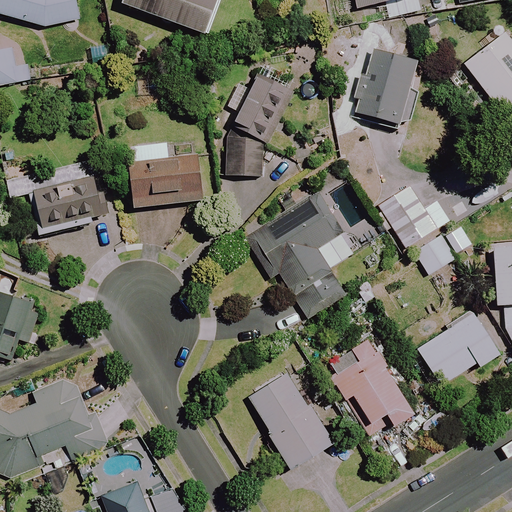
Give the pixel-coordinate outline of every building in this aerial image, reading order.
[(80,20),(75,0),(0,0),(0,15),(44,28),(80,20)] [(220,0),(126,0),(123,7),(207,37),(220,0)] [(353,0),(356,10),(401,0),(353,0)] [(511,124),(511,45),(504,35),(464,65),(511,126),(511,124)] [(15,68),(12,50),(0,52),(0,87),(31,81),(28,66),(15,68)] [(415,61),(375,52),(369,77),(359,75),(354,100),(360,101),(357,116),(401,126),(405,110),(412,112),(415,98),(407,96),(415,61)] [(230,131),(229,143),(224,143),(224,160),(229,160),(228,181),(261,183),(262,146),(268,149),(295,91),(257,73),(249,90),(238,85),(227,109),(238,114),(230,131)] [(169,160),(167,144),(126,149),(134,210),(201,202),(196,156),(169,160)] [(69,184),(66,169),(11,181),(15,199),(30,195),(39,237),(108,222),(99,178),(69,184)] [(325,270),(381,236),(370,217),(353,227),(328,186),(243,237),(269,280),(279,274),(306,319),(341,298),(325,270)] [(423,211),(409,188),(378,208),(406,251),(450,221),(437,202),(423,211)] [(455,260),(440,237),(414,252),(428,276),(455,260)] [(511,243),(490,245),(494,307),(503,306),(504,329),(511,328),(511,243)] [(40,308),(0,293),(0,358),(11,362),(19,341),(27,344),(40,308)] [(499,356),(473,316),(418,350),(441,387),(477,364),(480,368),(499,356)] [(410,414),(370,342),(350,354),(356,365),(334,377),(368,437),(410,414)] [(332,446),(289,375),(249,399),(291,470),(332,446)] [(108,443),(97,414),(94,415),(87,414),(74,379),(33,395),(37,405),(6,417),(3,409),(0,410),(0,476),(11,479),(45,466),(48,473),(100,453),(108,443)] [(146,510),(137,485),(102,498),(107,511),(151,511),(150,508),(146,510)]
